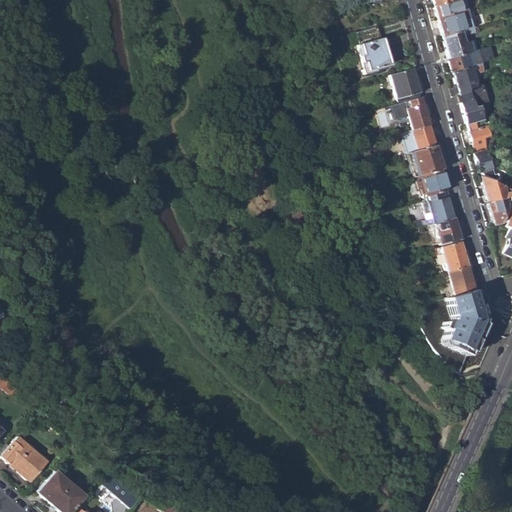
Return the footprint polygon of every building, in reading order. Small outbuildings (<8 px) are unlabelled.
[(434,18),(458,12),(455,1),(453,1),(431,7),(434,18)] [(439,36),(468,29),(463,10),(458,12),(434,18),(439,36)] [(357,32),(360,43),(379,38),(376,27),(357,32)] [(445,59),(470,52),(467,42),(462,43),(461,35),(474,32),(472,27),(468,29),(439,36),(445,59)] [(353,45),(361,74),(387,68),(379,38),(360,43),(353,45)] [(511,48),(500,74),(506,77),(511,63),(511,48)] [(487,50),(474,54),(476,62),(489,59),(487,50)] [(469,64),(476,62),(474,54),(473,51),(470,52),(445,59),(449,72),(470,67),(469,64)] [(471,72),(470,67),(449,72),(452,85),(460,83),(461,86),(469,84),(468,80),(471,80),(469,73),(471,72)] [(386,75),(393,98),(416,92),(410,69),(386,75)] [(473,122),(479,120),(476,108),(487,105),(481,84),(471,86),(469,89),(464,91),(465,94),(456,97),(463,125),(473,122)] [(403,110),(408,131),(425,126),(418,98),(388,106),(386,107),(388,113),(403,110)] [(386,107),(388,106),(386,99),(374,102),(376,109),(386,107)] [(463,125),(471,153),(486,149),(486,148),(487,146),(488,143),(484,127),(475,130),(473,122),(463,125)] [(403,143),(406,153),(431,146),(425,126),(408,131),(410,141),(403,143)] [(431,146),(406,153),(413,177),(417,176),(437,171),(431,146)] [(477,174),(492,180),(497,179),(495,174),(494,174),(486,148),(486,149),(471,153),(477,174)] [(417,176),(423,196),(443,191),(437,171),(417,176)] [(477,177),(483,199),(511,192),(503,188),(494,190),(493,187),(495,185),(477,177)] [(419,221),(420,227),(431,224),(450,219),(443,191),(423,196),(423,199),(424,202),(419,203),(421,209),(426,208),(429,218),(419,221)] [(483,199),(491,226),(497,224),(511,192),(483,199)] [(511,230),(511,210),(509,210),(507,214),(505,213),(503,218),(507,220),(504,227),(509,229),(511,230)] [(431,224),(437,246),(456,241),(450,219),(431,224)] [(511,230),(509,229),(505,237),(508,239),(501,253),(511,258),(511,274),(511,277),(511,230)] [(440,259),(444,272),(464,267),(457,243),(434,249),(437,260),(440,259)] [(444,272),(450,297),(470,291),(464,267),(444,272)] [(454,373),(478,320),(470,291),(450,297),(436,301),(423,304),(424,309),(421,313),(419,321),(416,322),(430,349),(441,363),(448,368),(454,373)] [(0,389),(6,394),(17,392),(0,377),(0,389)] [(0,454),(0,459),(26,482),(43,462),(15,438),(0,454)] [(34,492),(57,511),(65,511),(80,496),(51,471),(34,492)] [(111,509),(115,511),(124,511),(139,495),(135,494),(110,472),(99,484),(118,501),(111,509)]
